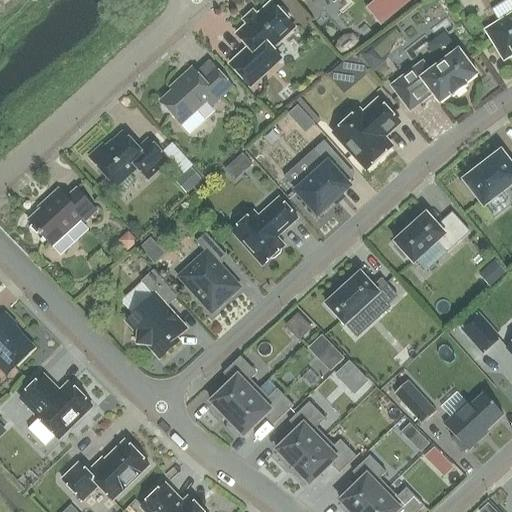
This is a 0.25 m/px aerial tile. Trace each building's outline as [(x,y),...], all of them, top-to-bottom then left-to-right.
[(301,0),(323,13),(327,7),(323,4),(325,0),(301,0)] [(409,0),(385,0),(396,13),(411,1),(409,0)] [(248,25),(237,35),(249,48),(231,65),(251,87),(281,60),(272,50),(295,29),(288,21),(291,17),(283,9),(278,11),(272,4),(257,17),(253,13),(244,21),(248,25)] [(511,17),(488,32),(504,59),(511,54),(511,17)] [(337,42),(335,50),(340,56),(349,56),(356,50),(359,42),(353,35),(344,36),(337,42)] [(372,72),(386,62),(374,45),(359,55),(372,72)] [(478,77),(459,51),(430,73),(423,63),(391,87),(410,113),(433,96),(440,105),(451,97),(453,98),(468,87),(466,85),(478,77)] [(213,107),(233,88),(210,62),(197,74),(192,68),(179,81),(181,83),(160,102),(162,105),(162,109),(167,114),(171,114),(182,126),(208,102),(213,107)] [(358,111),(334,134),(367,171),(392,149),(383,139),(383,132),(397,120),(380,101),(363,116),(358,111)] [(297,106),(288,116),(296,125),(306,116),(297,106)] [(139,150),(124,134),(107,149),(103,145),(90,158),(116,187),(138,168),(148,179),(168,161),(149,141),(139,150)] [(323,143),(312,153),(325,167),(297,193),(318,215),(347,188),(330,169),(339,161),(323,143)] [(229,169),(239,180),(258,163),(247,152),(229,169)] [(477,164),(456,180),(473,202),(477,198),(484,207),(505,191),(511,199),(511,197),(511,167),(501,153),(481,169),(477,164)] [(183,174),(175,182),(189,197),(204,184),(186,164),(179,169),(183,174)] [(65,235),(65,229),(80,216),(86,222),(97,211),(77,190),(67,199),(59,190),(39,208),(41,210),(29,221),(39,233),(38,233),(41,236),(42,236),(52,247),(65,235)] [(254,213),(232,233),(263,268),(271,260),(275,260),(280,255),(281,251),(285,248),(274,236),(282,229),(284,232),(298,220),(279,199),(258,218),(254,213)] [(439,229),(427,215),(416,225),(415,225),(409,231),(395,244),(397,246),(394,248),(404,260),(407,257),(414,264),(438,243),(447,253),(470,233),(454,215),(439,229)] [(206,235),(197,243),(204,251),(213,243),(206,235)] [(151,239),(139,249),(147,257),(158,247),(151,239)] [(207,254),(180,278),(212,313),(239,289),(207,254)] [(490,287),(506,273),(495,261),(480,275),(490,287)] [(161,359),(178,344),(176,341),(186,332),(165,309),(176,298),(154,272),(141,283),(154,297),(127,321),(139,334),(138,334),(137,347),(149,347),(150,346),(161,359)] [(361,275),(326,306),(345,327),(379,296),(388,306),(398,298),(381,280),(373,288),(361,275)] [(305,338),(316,325),(302,312),(290,326),(305,338)] [(33,350),(13,329),(16,326),(5,315),(0,319),(0,365),(9,374),(33,350)] [(462,330),(483,354),(500,339),(478,315),(462,330)] [(322,336),(308,350),(319,361),(333,348),(322,336)] [(225,418),(227,421),(260,390),(251,381),(257,375),(241,358),(223,375),(232,383),(211,403),(214,406),(211,409),(222,421),(225,418)] [(60,393),(43,377),(21,399),(37,416),(36,417),(58,440),(92,407),(69,384),(60,393)] [(408,383),(395,395),(423,425),(436,413),(408,383)] [(294,407),(277,390),(269,399),(260,390),(227,421),(230,424),(227,426),(238,438),(241,435),(244,438),(265,418),(273,427),(294,407)] [(504,418),(484,397),(472,408),(469,405),(444,427),(455,439),(452,442),(464,455),(467,453),(469,454),(483,441),(482,439),(504,418)] [(294,469),(326,438),(317,429),(326,420),(310,404),(290,423),(298,432),(277,452),(280,455),(277,458),(288,469),(291,466),(294,469)] [(410,425),(401,434),(409,443),(418,434),(410,425)] [(326,438),(294,469),(296,472),(293,475),(305,486),(308,483),(310,486),(331,466),(339,475),(357,458),(341,441),(334,447),(326,438)] [(150,467),(125,442),(104,462),(102,460),(88,474),(79,465),(62,481),(84,503),(99,488),(113,502),(150,467)] [(433,448),(423,458),(432,467),(442,457),(433,448)] [(365,511),(389,489),(380,480),(386,474),(370,457),(353,474),(361,483),(341,503),(343,506),(340,508),(343,511),(365,511)] [(183,501),(165,483),(139,509),(142,511),(202,511),(187,497),(183,501)] [(417,511),(423,506),(407,489),(398,498),(389,489),(365,511),(417,511)]
